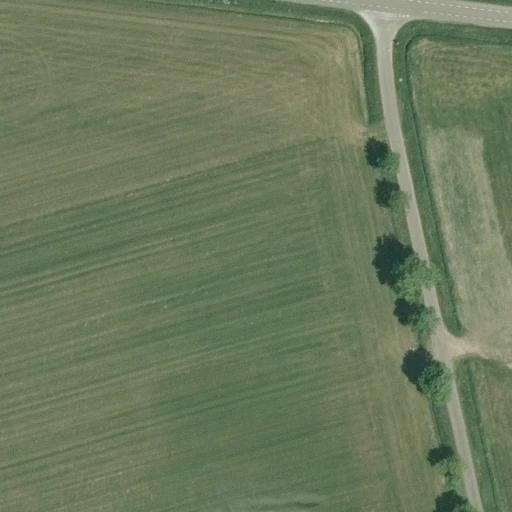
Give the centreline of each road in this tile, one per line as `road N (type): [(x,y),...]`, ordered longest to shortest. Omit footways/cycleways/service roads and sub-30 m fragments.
road 1 (unclassified): [(477,511),(384,77),(389,6)]
road 2 (tertiary): [(389,6),(511,21)]
